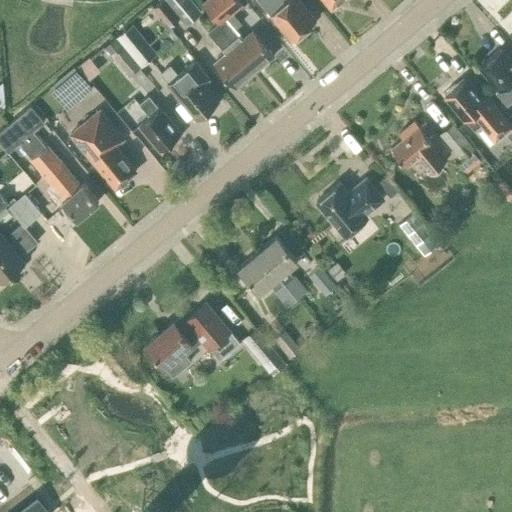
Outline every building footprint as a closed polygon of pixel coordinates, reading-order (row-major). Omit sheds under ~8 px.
[(170,26),(180,18),(164,0),(162,0),(154,7),(170,26)] [(166,0),(186,24),(201,11),(191,0),(166,0)] [(255,71),(274,55),(253,30),(242,39),(225,19),(243,4),(240,0),(207,0),(204,3),(219,22),(216,25),(216,26),(255,71)] [(314,22),(316,20),(299,0),(258,0),(292,40),(303,30),(306,31),(315,23),(314,22)] [(133,23),(116,37),(140,67),(158,53),(133,23)] [(235,87),(255,71),(216,26),(209,31),(226,52),(214,62),(235,87)] [(139,67),(117,40),(106,48),(128,76),(139,67)] [(496,91),(507,105),(511,100),(511,62),(501,49),(480,66),(499,88),(496,91)] [(101,70),(90,56),(77,67),(89,81),(101,70)] [(177,94),(197,119),(207,111),(210,111),(214,107),(215,104),(218,101),(203,83),(209,78),(195,61),(178,74),(170,65),(161,73),(178,93),(177,94)] [(74,66),(61,76),(80,98),(92,87),(75,66),(74,66)] [(67,109),(80,98),(61,76),(49,87),(67,109)] [(511,121),(486,90),(479,96),(463,77),(443,93),(465,120),(465,119),(474,130),(479,125),(494,143),(506,134),(511,128),(511,121)] [(162,152),(182,134),(160,108),(149,95),(140,103),(150,115),(139,125),(162,152)] [(77,219),(98,201),(83,182),(81,184),(47,145),(46,146),(33,130),(44,122),(30,105),(0,130),(0,142),(8,152),(20,142),(32,157),(31,158),(54,185),(51,187),(77,219)] [(127,177),(136,170),(115,145),(124,137),(100,108),(70,133),(115,187),(118,184),(121,185),(127,180),(127,177)] [(416,157),(429,173),(447,158),(444,154),(449,150),(425,120),(419,125),(415,120),(399,134),(403,138),(392,147),(406,165),(416,157)] [(481,160),(473,150),(474,149),(454,123),(441,134),(461,159),(457,163),(465,173),(481,160)] [(366,214),(384,198),(366,177),(348,192),(340,182),(316,202),(344,236),(368,216),(366,214)] [(387,178),(380,184),(390,196),(397,190),(387,178)] [(0,209),(9,203),(0,191),(0,209)] [(9,206),(22,222),(26,227),(42,213),(25,193),(9,206)] [(26,227),(22,222),(10,233),(15,240),(9,244),(0,233),(0,282),(24,262),(18,255),(24,250),(26,252),(38,242),(26,227)] [(258,251),(297,298),(306,289),(294,275),(293,276),(287,268),(297,260),(276,235),(258,251)] [(288,305),(297,298),(258,251),(239,266),(260,291),(269,283),(288,305)] [(328,269),(337,280),(347,272),(337,261),(328,269)] [(320,266),(310,274),(326,293),(336,285),(320,266)] [(146,344),(165,366),(173,376),(191,360),(183,350),(192,343),(194,345),(203,338),(210,345),(209,346),(220,358),(240,341),(229,328),(229,329),(206,301),(187,317),(186,315),(177,323),(174,320),(146,344)] [(286,363),(255,326),(242,338),(273,374),(286,363)] [(300,348),(284,329),(274,338),(289,356),(300,348)] [(40,511),(30,501),(17,511),(40,511)]
